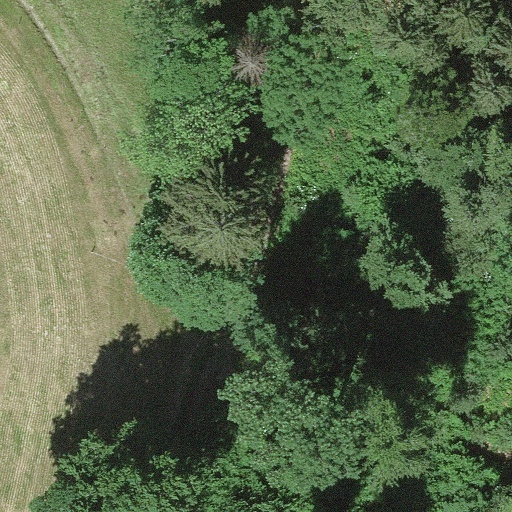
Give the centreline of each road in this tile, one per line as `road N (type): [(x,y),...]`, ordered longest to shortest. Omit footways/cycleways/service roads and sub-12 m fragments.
road 1 (track): [(511,449),(338,430),(289,418),(258,398),(142,205),(79,67),(32,0)]
road 2 (track): [(180,511),(310,0)]
